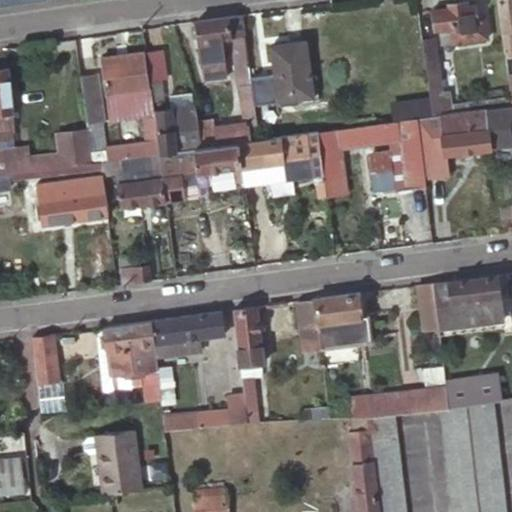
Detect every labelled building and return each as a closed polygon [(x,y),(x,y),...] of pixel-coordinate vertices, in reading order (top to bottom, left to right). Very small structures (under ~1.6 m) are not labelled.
[(433,11),(436,29),(441,28),(444,46),(489,39),(485,16),(476,17),(475,3),(466,5),(465,0),(448,3),(449,8),(433,11)] [(511,0),(498,0),(504,51),(511,49),(511,0)] [(221,18),(196,22),(197,23),(193,24),(191,28),(192,36),(194,38),(198,37),(201,62),(225,59),(222,40),(232,38),(241,110),(243,124),(250,123),(258,122),(256,109),(242,15),(221,18)] [(430,101),(432,116),(446,115),(444,101),(435,39),(422,40),(430,101)] [(272,46),(279,101),(312,97),(305,41),(272,46)] [(146,52),(149,79),(166,77),(162,50),(146,52)] [(140,103),(142,116),(154,115),(150,89),(147,89),(142,52),(100,58),(107,109),(140,103)] [(203,79),(227,76),(225,59),(201,62),(203,79)] [(0,70),(0,159),(15,158),(14,150),(11,132),(16,132),(15,125),(13,113),(15,113),(10,69),(0,70)] [(98,74),(81,76),(87,123),(98,121),(104,120),(98,74)] [(179,109),(195,107),(192,96),(178,97),(179,109)] [(485,109),(484,100),(459,104),(458,99),(444,101),(446,115),(485,109)] [(396,121),(417,119),(432,116),(430,101),(394,105),(396,121)] [(511,105),(511,106),(485,109),(490,151),(511,147),(511,105)] [(179,109),(173,109),(175,145),(188,144),(186,125),(198,124),(195,107),(179,109)] [(160,153),(202,148),(199,130),(198,124),(186,125),(188,144),(175,145),(173,109),(156,111),(160,153)] [(432,116),(417,119),(420,146),(424,178),(447,175),(445,159),(490,154),(490,151),(485,109),(446,115),(432,116)] [(154,115),(142,116),(146,142),(157,140),(154,115)] [(420,146),(417,119),(396,121),(398,135),(400,153),(402,170),(391,171),(389,155),(368,157),(373,189),(393,187),(394,191),(415,189),(415,186),(425,185),(424,178),(420,146)] [(128,158),(126,145),(101,148),(98,121),(87,123),(88,127),(91,151),(92,163),(100,162),(113,160),(128,158)] [(338,143),(398,135),(396,121),(346,128),(316,132),(320,168),(324,198),(345,195),(338,143)] [(222,145),(238,143),(260,140),(258,122),(250,123),(243,124),(199,130),(202,148),(222,145)] [(0,175),(8,175),(92,163),(91,151),(88,127),(55,131),(59,155),(31,159),(30,148),(14,150),(15,158),(0,159),(0,175)] [(238,143),(241,166),(288,159),(290,177),(310,175),(309,169),(320,168),(316,132),(260,140),(238,143)] [(128,158),(159,154),(157,140),(146,142),(126,145),(128,158)] [(180,183),(179,174),(241,166),(238,143),(222,145),(202,148),(160,153),(159,154),(161,173),(162,185),(165,204),(182,201),(180,183)] [(400,153),(389,155),(391,171),(402,170),(400,153)] [(159,154),(128,158),(113,160),(114,176),(115,179),(161,173),(159,154)] [(288,159),(241,166),(243,183),(290,177),(288,159)] [(113,160),(100,162),(100,170),(101,178),(114,176),(113,160)] [(100,162),(92,163),(8,175),(9,182),(100,170),(100,162)] [(162,185),(161,173),(115,179),(114,179),(118,211),(165,205),(165,204),(162,185)] [(0,190),(10,189),(9,182),(8,175),(0,175),(0,190)] [(106,214),(101,178),(36,187),(41,222),(106,214)] [(130,254),(131,265),(146,262),(144,252),(130,254)] [(121,284),(148,281),(146,262),(131,265),(119,266),(121,284)] [(433,282),(438,326),(439,328),(501,320),(496,273),(433,282)] [(433,282),(417,284),(423,329),(439,328),(438,326),(433,282)] [(315,298),(320,336),(321,346),(373,340),(371,321),(362,322),(361,315),(358,292),(350,293),(315,298)] [(315,298),(297,300),(302,339),(320,336),(315,298)] [(244,396),(248,426),(261,424),(255,377),(258,363),(266,362),(258,305),(234,308),(244,393),(244,396)] [(151,319),(156,356),(164,355),(162,342),(184,339),(185,347),(200,345),(199,337),(224,334),(221,310),(174,316),(151,319)] [(110,373),(112,389),(142,385),(144,402),(161,400),(157,368),(157,367),(156,356),(151,319),(105,326),(105,327),(110,373)] [(105,327),(96,328),(103,390),(112,389),(110,373),(105,327)] [(32,335),(37,381),(60,378),(54,332),(32,335)] [(444,375),(447,402),(495,396),(497,396),(494,368),(444,375)] [(443,402),(447,402),(444,375),(407,379),(411,406),(443,402)] [(365,384),(367,411),(385,409),(397,408),(411,406),(407,379),(365,384)] [(352,413),(356,413),(367,411),(365,384),(349,386),(352,413)] [(164,420),(165,435),(248,426),(244,396),(244,393),(228,395),(231,412),(164,420)] [(447,402),(443,402),(455,511),(508,511),(495,396),(447,402)] [(302,404),(304,419),(329,416),(328,401),(302,404)] [(367,411),(379,511),(408,511),(397,408),(385,409),(367,411)] [(379,511),(367,411),(356,413),(357,427),(348,428),(354,480),(350,481),(348,481),(347,481),(346,482),(346,483),(346,486),(346,488),(347,490),(347,491),(348,492),(355,491),(357,511),(379,511)] [(344,414),(331,416),(331,424),(345,422),(344,414)] [(101,493),(141,488),(133,430),(95,434),(96,450),(101,493)] [(88,435),(84,440),(85,447),(90,451),(96,450),(95,434),(88,435)] [(0,494),(23,492),(19,459),(0,460),(0,494)] [(192,492),(194,511),(227,511),(225,488),(192,492)]
